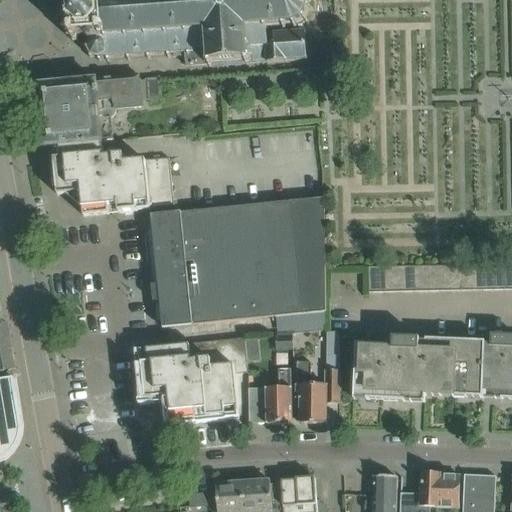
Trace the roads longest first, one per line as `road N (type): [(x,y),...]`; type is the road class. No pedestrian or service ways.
road 1 (residential): [(57,478),(0,170)]
road 2 (residential): [(347,453),(57,478)]
road 3 (residential): [(511,457),(347,453)]
